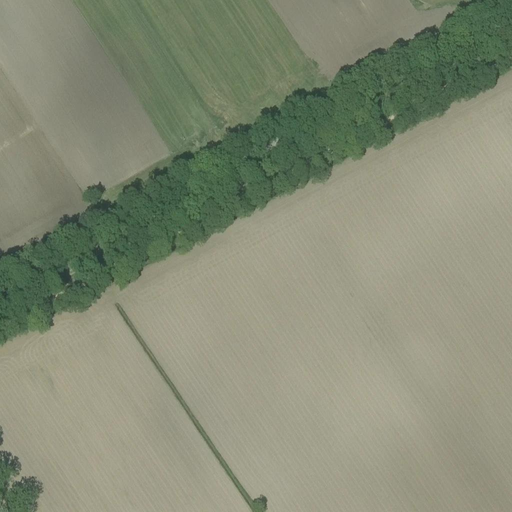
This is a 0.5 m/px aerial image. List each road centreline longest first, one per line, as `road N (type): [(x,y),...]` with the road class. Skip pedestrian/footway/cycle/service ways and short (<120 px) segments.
road 1 (track): [(0,327),(511,55)]
road 2 (unclassified): [(0,289),(470,39),(511,35)]
